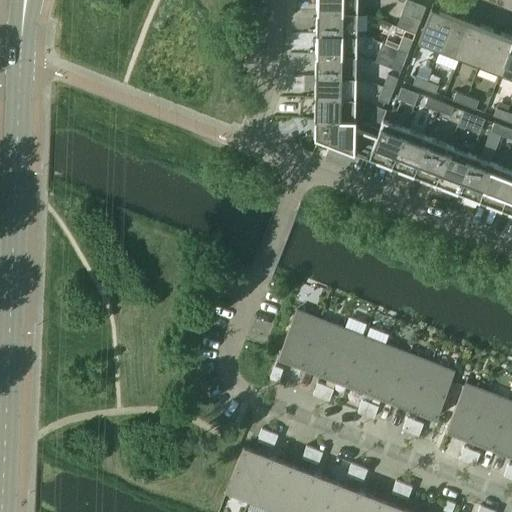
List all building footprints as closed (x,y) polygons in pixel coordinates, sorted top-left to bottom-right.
[(316,0),(316,10),(357,11),(356,0),(316,0)] [(405,30),(415,33),(425,6),(416,2),(405,30)] [(431,8),(418,42),(439,50),(452,16),(453,14),(440,9),(439,11),(431,8)] [(316,10),(316,32),(356,33),(357,11),(316,10)] [(452,16),(439,50),(459,58),(472,24),(473,22),(460,17),(459,19),(452,16)] [(472,24),(459,58),(479,66),(492,32),(493,30),(480,24),(479,27),(472,24)] [(316,32),(315,53),(356,54),(356,33),(316,32)] [(492,32),(479,66),(499,74),(511,40),(511,36),(500,32),(499,34),(492,32)] [(397,49),(407,53),(412,40),(402,36),(397,49)] [(511,40),(499,74),(511,78),(511,40)] [(392,62),(402,65),(407,53),(397,49),(392,62)] [(315,53),(315,75),(355,76),(356,54),(315,53)] [(383,87),(393,90),(398,77),(388,74),(383,87)] [(315,75),(315,97),(355,97),(355,76),(315,75)] [(412,84),(424,89),(427,80),(416,76),(412,84)] [(424,89),(435,93),(438,85),(427,80),(424,89)] [(378,99),(388,103),(393,90),(383,87),(378,99)] [(453,100),(464,104),(467,96),(456,91),(453,100)] [(464,104),(475,109),(479,100),(467,96),(464,104)] [(315,97),(314,118),(354,119),(355,97),(315,97)] [(424,105),(437,110),(440,102),(427,97),(424,105)] [(437,110),(450,115),(453,107),(440,102),(437,110)] [(493,116),(504,120),(508,111),(496,107),(493,116)] [(469,123),(481,128),(484,119),(472,114),(469,123)] [(368,157),(383,119),(382,119),(379,128),(376,135),(354,126),(354,119),(314,118),(314,136),(368,157)] [(376,135),(379,128),(354,119),(354,126),(376,135)] [(390,166),(405,128),(383,119),(368,157),(375,160),(390,166)] [(490,131),(503,136),(506,127),(493,122),(490,131)] [(503,136),(511,139),(511,129),(506,127),(503,136)] [(412,174),(427,136),(405,128),(390,166),(391,166),(397,168),(397,169),(412,174)] [(434,183),(449,145),(427,136),(412,174),(413,175),(413,174),(419,177),(434,183)] [(456,191),(471,153),(449,145),(434,183),(435,183),(441,185),(441,186),(456,191)] [(478,200),(493,162),(471,153),(456,191),(457,192),(457,191),(463,194),(478,200)] [(500,208),(511,177),(511,169),(493,162),(478,200),(479,200),(485,202),(485,203),(500,208)] [(511,213),(511,177),(500,208),(501,209),(501,208),(507,211),(511,213)] [(301,365),(319,319),(297,310),(296,309),(278,356),(292,361),(299,363),(299,364),(301,365)] [(324,374),(341,328),(319,319),(301,365),(315,370),(315,369),(321,372),(321,373),(324,374)] [(346,382),(364,336),(341,328),(324,374),(337,379),(337,378),(344,381),(343,381),(346,382)] [(368,391),(386,345),(364,336),(346,382),(359,387),(366,389),(366,390),(368,391)] [(391,400),(409,354),(386,345),(368,391),(382,396),(382,395),(388,398),(388,399),(391,400)] [(410,407),(413,408),(431,362),(409,354),(391,400),(404,405),(404,404),(411,407),(410,407)] [(433,416),(436,417),(454,371),(453,370),(453,371),(431,362),(413,408),(426,414),(427,413),(433,415),(433,416)] [(270,377),(278,381),(282,368),(274,365),(270,377)] [(313,394),(321,397),(325,385),(317,382),(313,394)] [(470,438),(488,392),(466,384),(466,383),(465,382),(447,429),(461,435),(461,434),(467,436),(467,437),(470,438)] [(321,397),(329,400),(333,388),(325,385),(321,397)] [(493,447),(510,401),(488,392),(470,438),(483,443),(490,445),(489,446),(493,447)] [(357,412),(365,415),(370,402),(362,399),(357,412)] [(511,454),(511,401),(510,401),(493,447),(505,452),(506,451),(511,453),(511,454)] [(365,415),(373,418),(378,406),(370,402),(365,415)] [(402,429),(410,432),(415,420),(407,417),(402,429)] [(410,432),(418,435),(423,423),(415,420),(410,432)] [(257,440),(265,443),(269,431),(262,428),(257,440)] [(265,443),(273,446),(277,434),(269,431),(265,443)] [(227,492),(249,500),(266,454),(253,449),(253,450),(246,447),(247,447),(243,445),(225,492),(226,493),(227,492)] [(302,457),(309,460),(314,448),(306,445),(302,457)] [(459,459),(467,462),(471,450),(463,446),(459,459)] [(309,460),(317,463),(322,451),(314,448),(309,460)] [(467,462),(475,465),(479,453),(471,450),(467,462)] [(249,500),(271,509),(289,463),(276,458),(275,459),(269,456),(269,455),(266,454),(249,500)] [(271,509),(278,511),(295,511),(311,472),(298,467),(291,465),(292,464),(289,463),(271,509)] [(346,475),(354,478),(359,466),(351,463),(346,475)] [(503,476),(511,479),(511,477),(511,465),(508,464),(503,476)] [(354,478),(362,481),(367,469),(359,466),(354,478)] [(295,511),(321,511),(334,480),(320,475),(320,476),(314,473),(311,472),(295,511)] [(321,511),(347,511),(356,489),(343,484),(342,485),(336,482),(336,481),(334,480),(321,511)] [(391,492),(399,495),(404,483),(396,480),(391,492)] [(399,495),(407,498),(412,486),(404,483),(399,495)] [(347,511),(372,511),(378,498),(365,493),(358,491),(359,490),(356,489),(347,511)] [(372,511),(398,511),(401,507),(387,501),(387,502),(381,500),(381,499),(378,498),(372,511)] [(442,511),(450,511),(455,503),(446,500),(442,511)]
